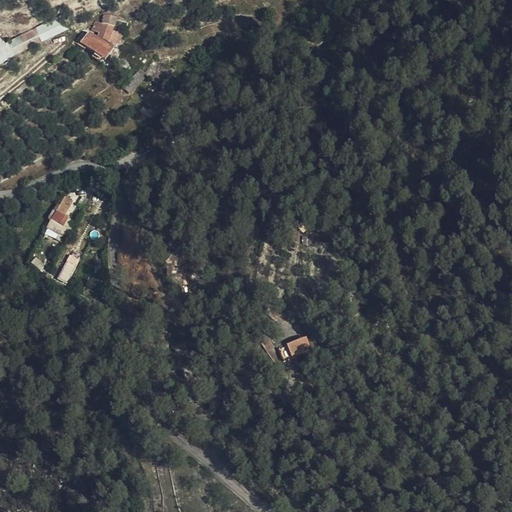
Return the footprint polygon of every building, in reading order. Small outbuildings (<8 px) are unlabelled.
[(58,29),(70,18),(52,26),(58,29)] [(75,29),(70,18),(58,29),(63,35),(75,29)] [(127,18),(115,18),(111,25),(122,29),(125,24),(127,18)] [(101,30),(107,34),(104,37),(116,39),(123,47),(128,39),(131,34),(122,29),(111,25),(105,24),(101,30)] [(0,62),(63,35),(58,29),(52,26),(12,44),(8,34),(0,32),(0,62)] [(121,50),(99,36),(90,46),(115,62),(121,50)] [(155,82),(151,79),(153,76),(148,72),(133,91),(141,98),(155,82)] [(75,195),(65,210),(73,215),(82,200),(75,195)] [(58,214),(69,221),(73,215),(65,210),(62,208),(58,214)] [(63,235),(65,224),(48,221),(46,232),(63,235)] [(58,279),(68,283),(78,258),(68,254),(58,279)] [(318,353),(313,342),(296,349),(301,360),(318,353)]
